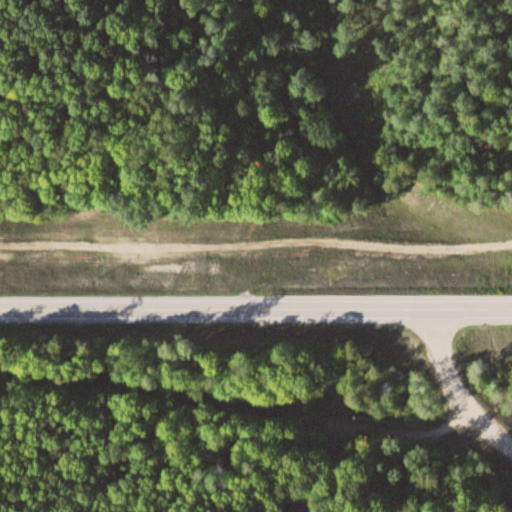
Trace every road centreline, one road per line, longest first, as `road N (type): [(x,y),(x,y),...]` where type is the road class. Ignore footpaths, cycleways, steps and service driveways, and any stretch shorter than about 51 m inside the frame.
road 1 (track): [(0,241),(511,247)]
road 2 (tertiary): [(0,317),(511,315)]
road 3 (residential): [(511,449),(456,397),(442,356),(441,315)]
